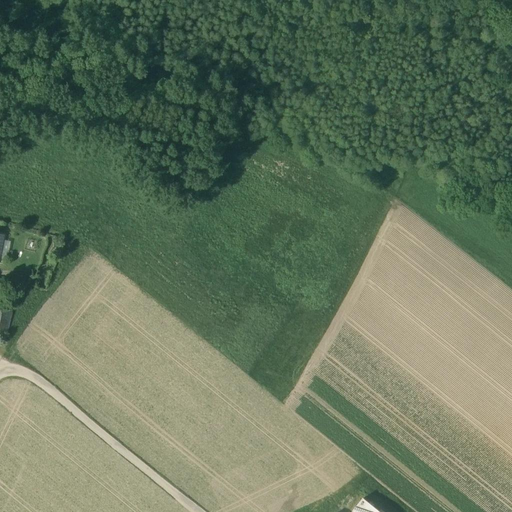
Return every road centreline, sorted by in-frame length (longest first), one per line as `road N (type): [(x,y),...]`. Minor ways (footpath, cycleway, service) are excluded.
road 1 (track): [(15,0),(289,142),(511,167)]
road 2 (track): [(197,511),(0,358)]
road 3 (track): [(511,69),(400,0)]
